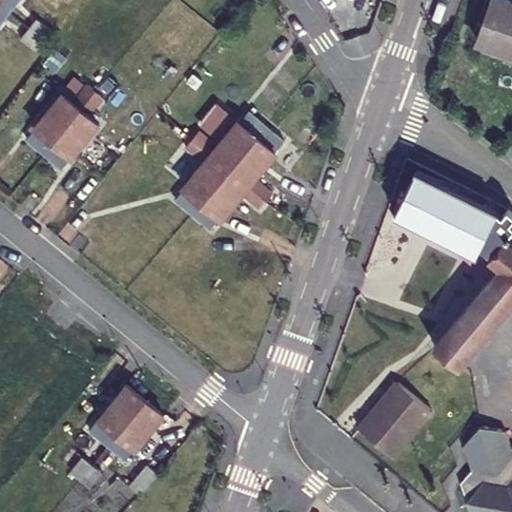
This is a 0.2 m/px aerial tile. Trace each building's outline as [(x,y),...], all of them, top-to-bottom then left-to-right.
[(0,0),(0,4),(18,20),(32,2),(28,0),(0,0)] [(511,1),(508,0),(492,0),(486,18),(511,28),(511,1)] [(0,4),(0,36),(2,39),(18,20),(0,4)] [(511,28),(486,18),(478,41),(511,52),(511,28)] [(36,35),(50,46),(58,37),(44,26),(36,35)] [(43,55),(50,46),(36,35),(29,44),(43,55)] [(103,88),(48,157),(62,168),(72,157),(73,159),(108,116),(94,104),(106,91),(124,106),(136,91),(126,84),(122,88),(111,78),(103,88)] [(48,157),(103,88),(99,85),(88,99),(75,88),(30,141),(48,157)] [(249,114),(247,113),(219,148),(218,150),(211,144),(213,143),(207,138),(199,145),(231,172),(274,118),(258,104),(249,114)] [(170,121),(199,145),(207,138),(193,126),(196,122),(178,106),(167,119),(170,121)] [(274,118),(231,172),(262,198),(267,193),(269,191),(256,179),(285,145),(284,144),(293,134),(274,118)] [(190,157),(199,145),(170,121),(161,133),(190,157)] [(195,217),(231,172),(199,145),(190,157),(197,163),(200,159),(206,164),(204,168),(186,189),(188,189),(177,202),(195,217)] [(393,458),(467,370),(462,367),(511,307),(511,242),(506,238),(511,231),(511,224),(496,210),(417,169),(397,212),(476,255),(481,245),(493,253),(489,258),(500,267),(436,345),(431,342),(359,430),(393,458)] [(74,190),(83,197),(98,179),(89,172),(74,190)] [(220,218),(222,220),(243,195),(256,207),(262,198),(231,172),(195,217),(210,230),(220,218)] [(87,201),(99,211),(119,188),(107,178),(87,201)] [(262,198),(271,206),(275,201),(267,193),(262,198)] [(262,198),(256,207),(260,210),(262,208),(278,222),(283,216),(271,206),(262,198)] [(91,432),(110,447),(147,402),(127,386),(99,420),(100,420),(91,432)] [(137,452),(165,417),(147,402),(110,447),(127,461),(136,451),(137,452)] [(511,511),(511,445),(510,432),(485,428),(469,448),(479,472),(468,487),(475,511),(511,511)] [(72,475),(81,482),(94,466),(85,459),(72,475)] [(94,466),(81,482),(92,491),(105,476),(94,466)]
